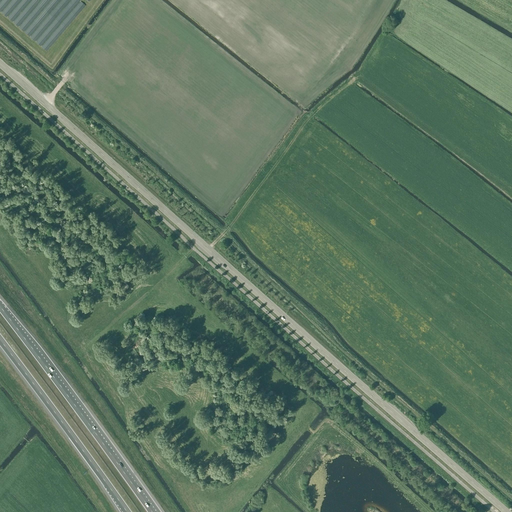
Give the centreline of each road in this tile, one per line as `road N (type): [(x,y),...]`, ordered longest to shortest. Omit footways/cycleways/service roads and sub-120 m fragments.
road 1 (tertiary): [(506,511),(0,64)]
road 2 (motorway): [(151,511),(0,306)]
road 3 (motorway): [(0,341),(126,511)]
